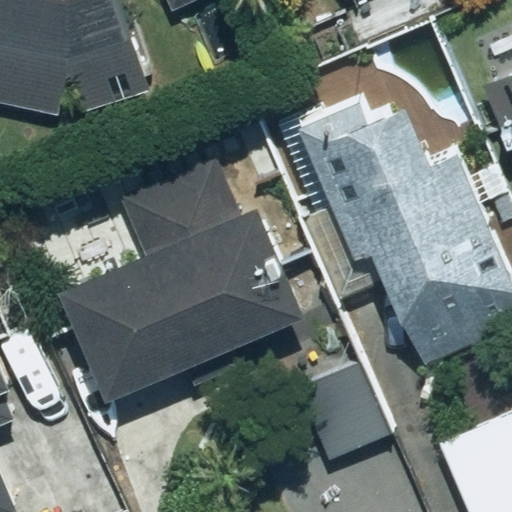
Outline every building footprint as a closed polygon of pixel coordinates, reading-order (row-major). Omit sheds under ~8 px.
[(0,0),(0,102),(52,116),(55,104),(84,110),(146,89),(115,0),(0,0)] [(166,0),(171,8),(188,0),(166,0)] [(511,70),(482,82),(511,157),(511,70)] [(300,124),(334,210),(309,219),(338,292),(380,275),(411,354),(511,313),(511,283),(459,151),(425,164),(400,102),(376,111),(370,96),(300,124)] [(146,253),(61,290),(107,396),(297,314),(251,207),(241,211),(217,154),(121,195),(146,253)] [(0,367),(0,510),(11,505),(0,479),(0,388),(7,385),(0,367)] [(511,511),(511,406),(437,438),(469,511),(511,511)]
